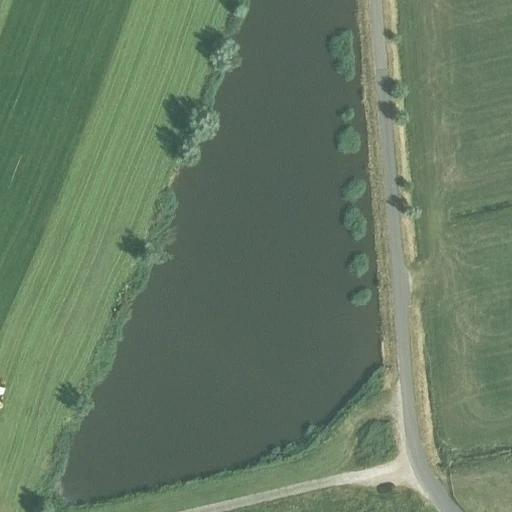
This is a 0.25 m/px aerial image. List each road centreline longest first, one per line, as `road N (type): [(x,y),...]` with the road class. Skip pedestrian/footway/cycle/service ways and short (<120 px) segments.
road 1 (unclassified): [(452,511),(415,460),(374,0)]
road 2 (track): [(200,511),(415,460)]
